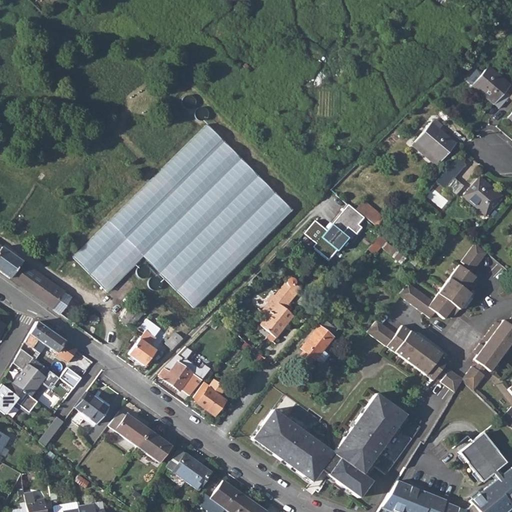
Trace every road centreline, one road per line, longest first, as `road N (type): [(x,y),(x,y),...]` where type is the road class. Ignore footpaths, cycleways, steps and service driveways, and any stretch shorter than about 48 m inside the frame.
road 1 (unknown): [(145,390),(334,203)]
road 2 (residential): [(30,304),(212,443)]
road 3 (residential): [(511,305),(483,318),(458,349),(389,306)]
road 4 (residential): [(212,443),(315,511)]
